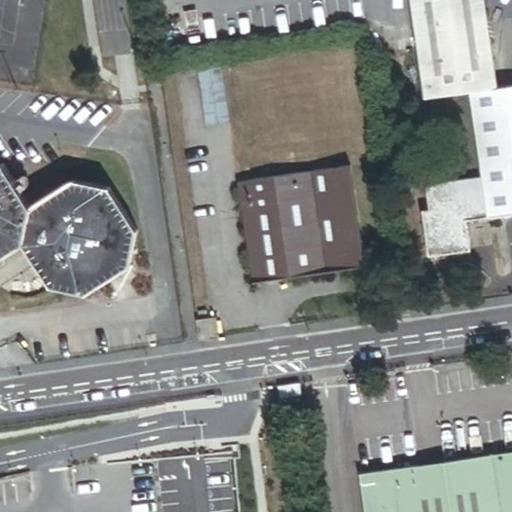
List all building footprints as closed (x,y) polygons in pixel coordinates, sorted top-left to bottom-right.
[(410,0),(424,100),(474,93),(497,90),(483,0),(410,0)] [(474,93),(486,177),(492,217),(511,214),(511,87),(497,90),(474,93)] [(131,266),(138,234),(110,189),(74,182),(32,209),(4,166),(0,164),(0,259),(24,244),(52,288),(89,295),(131,266)] [(367,267),(351,167),(241,185),(257,284),(338,271),(367,267)] [(492,217),(486,177),(427,187),(431,209),(424,210),(431,257),(472,251),(468,221),(492,217)] [(217,318),(198,321),(201,341),(221,338),(217,318)] [(511,511),(511,451),(361,474),(366,511),(511,511)] [(235,511),(231,462),(0,486),(0,511),(235,511)]
